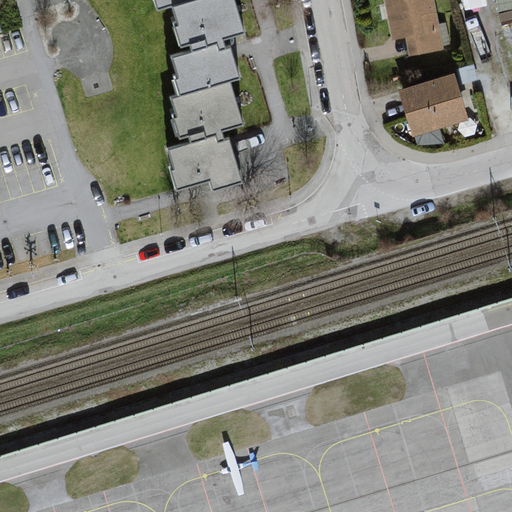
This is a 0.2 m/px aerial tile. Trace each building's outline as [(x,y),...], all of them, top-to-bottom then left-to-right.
[(174,0),(170,1),(176,21),(171,22),(178,44),(187,42),(189,48),(220,38),(245,31),(236,0),(174,0)] [(431,0),(380,0),(388,36),(406,33),(411,54),(442,48),(431,0)] [(189,48),(169,54),(175,74),(172,75),(177,91),(228,76),(237,73),(231,56),(228,44),(222,45),(220,38),(189,48)] [(448,70),(393,88),(408,132),(463,114),(448,70)] [(178,93),(170,96),(175,114),(172,115),(178,134),(186,131),(189,140),(213,133),(215,140),(222,137),(219,127),(241,121),(228,76),(177,91),(178,93)] [(207,178),(210,188),(240,180),(231,149),(227,136),(222,137),(215,140),(213,133),(189,140),(167,146),(173,167),(170,168),(175,188),(207,178)]
